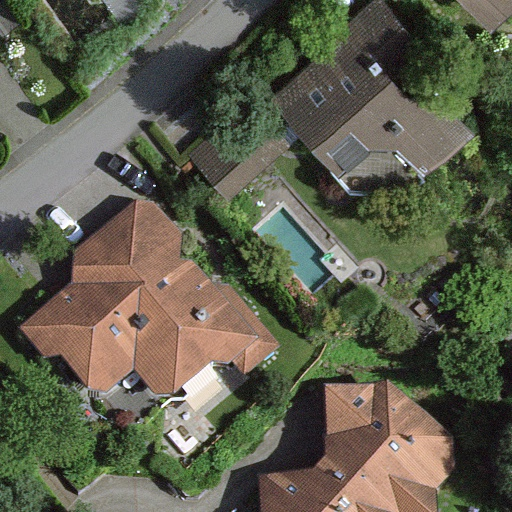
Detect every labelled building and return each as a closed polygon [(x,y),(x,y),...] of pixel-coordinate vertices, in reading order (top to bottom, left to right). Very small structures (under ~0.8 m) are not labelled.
[(511,0),(486,0),(503,18),(511,8),(511,0)] [(375,1),(283,92),(355,165),(390,130),(430,170),(487,114),(375,1)] [(190,148),(230,192),(288,140),(248,96),(190,148)] [(89,282),(30,340),(93,404),(133,366),(159,393),(196,356),(225,386),(272,340),(136,201),(71,264),(89,282)] [(338,499),(263,505),(264,511),(434,511),(430,456),(379,413),(331,417),(338,499)]
